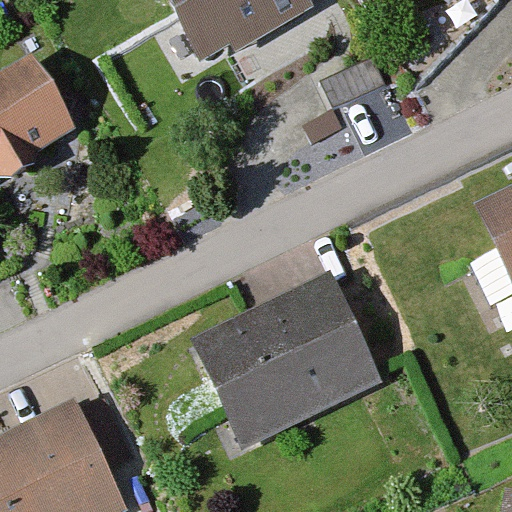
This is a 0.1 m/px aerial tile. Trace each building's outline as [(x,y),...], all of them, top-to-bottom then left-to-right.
[(297,0),(147,0),(196,80),(230,60),(235,67),(310,22),(297,0)] [(325,77),(339,110),(311,121),(328,163),(412,129),(381,54),(325,77)] [(0,82),(0,183),(69,143),(25,68),(0,82)] [(511,200),(469,223),(511,304),(511,200)] [(191,354),(245,458),(380,389),(326,285),(191,354)] [(70,416),(0,450),(0,511),(120,511),(104,478),(135,462),(107,408),(74,425),(70,416)]
